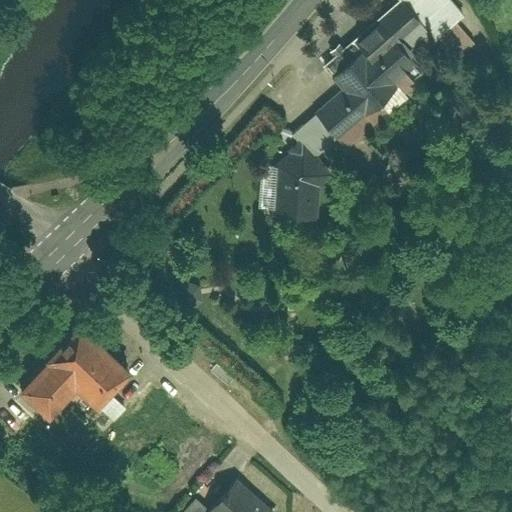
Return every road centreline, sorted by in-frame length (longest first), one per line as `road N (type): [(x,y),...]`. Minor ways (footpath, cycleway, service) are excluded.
road 1 (unclassified): [(59,256),(334,511)]
road 2 (tertiary): [(306,0),(263,56),(74,240)]
